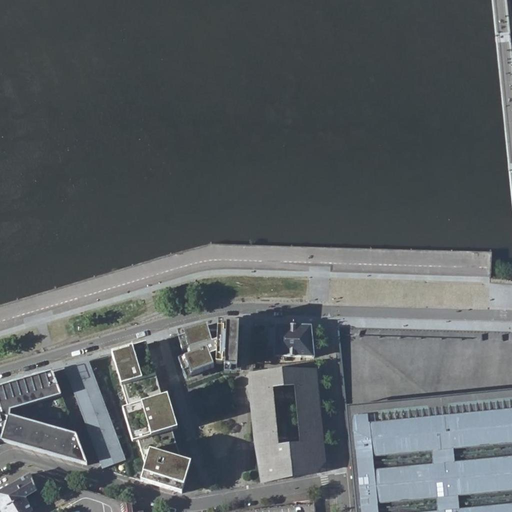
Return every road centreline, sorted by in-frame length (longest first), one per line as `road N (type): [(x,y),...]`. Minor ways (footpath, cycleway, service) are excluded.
road 1 (residential): [(342,478),(180,508),(14,460),(0,467)]
road 2 (residential): [(0,369),(197,311),(318,308)]
road 3 (residential): [(318,308),(511,315)]
road 4 (residential): [(318,308),(342,478)]
